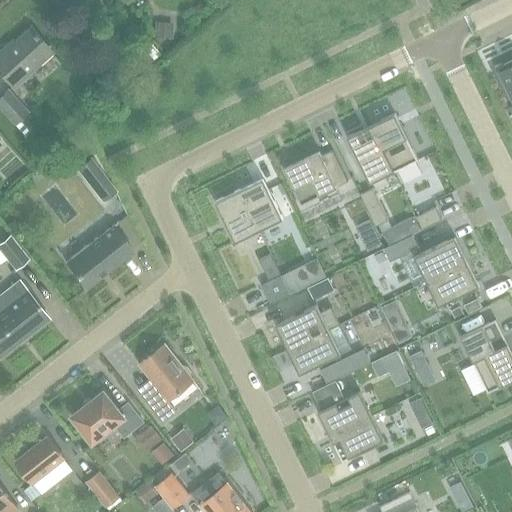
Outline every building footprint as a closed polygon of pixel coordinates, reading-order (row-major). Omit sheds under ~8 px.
[(155,21),(154,37),(172,38),(173,22),(155,21)] [(4,52),(2,50),(0,51),(0,72),(12,86),(51,52),(30,29),(4,52)] [(511,59),(497,67),(507,87),(508,86),(511,95),(511,59)] [(0,96),(0,108),(14,124),(27,112),(7,90),(0,96)] [(371,124),(394,171),(418,159),(395,112),(371,124)] [(370,182),(394,171),(371,124),(347,136),(370,182)] [(37,137),(31,142),(39,153),(46,148),(37,137)] [(319,150),(283,167),(301,204),(337,186),(348,181),(332,148),(331,149),(332,150),(323,154),(322,153),(321,154),(319,150)] [(103,201),(116,191),(101,172),(88,182),(103,201)] [(239,189),(259,230),(283,218),(263,177),(239,189)] [(376,225),(388,219),(373,187),(360,193),(376,225)] [(235,242),(259,230),(239,189),(215,201),(235,242)] [(422,228),(442,218),(436,206),(416,216),(422,228)] [(412,215),(392,225),(399,240),(419,230),(412,215)] [(109,270),(133,251),(112,225),(90,242),(65,261),(86,288),(109,270)] [(370,249),(382,243),(376,231),(364,237),(370,249)] [(390,261),(419,247),(413,234),(384,248),(390,261)] [(9,235),(0,242),(0,248),(15,268),(28,258),(9,235)] [(426,281),(467,261),(455,236),(414,256),(426,281)] [(382,252),(374,256),(378,263),(386,260),(382,252)] [(317,257),(305,263),(314,282),(326,275),(317,257)] [(467,261),(426,281),(439,306),(479,286),(467,261)] [(290,270),(281,274),(290,293),(300,289),(290,270)] [(281,274),(261,284),(270,303),(290,293),(281,274)] [(315,298),(333,289),(328,278),(309,287),(315,298)] [(0,355),(49,317),(19,279),(0,294),(0,355)] [(393,329),(405,323),(394,301),(382,307),(393,329)] [(320,311),(317,304),(276,324),(288,348),(329,328),(340,323),(332,306),(320,311)] [(460,308),(451,312),(455,320),(464,316),(460,308)] [(511,379),(511,352),(496,318),(460,336),(488,392),(511,379)] [(422,329),(429,345),(452,335),(445,319),(422,329)] [(39,344),(53,333),(45,324),(32,335),(39,344)] [(300,373),(341,353),(329,328),(288,348),(300,373)] [(191,372),(187,366),(182,365),(165,343),(139,363),(151,379),(151,385),(141,392),(163,421),(177,410),(169,400),(194,380),(191,376),(191,372)] [(327,383),(370,362),(364,348),(320,369),(327,383)] [(378,376),(389,371),(403,364),(397,350),(371,362),(378,376)] [(417,371),(428,365),(421,351),(410,356),(417,371)] [(116,367),(127,380),(134,374),(124,361),(116,367)] [(330,435),(372,415),(360,390),(318,411),(330,435)] [(93,441),(115,424),(124,436),(143,421),(128,402),(119,410),(104,391),(72,416),(93,441)] [(415,413),(426,408),(420,397),(409,402),(415,413)] [(342,460),(384,440),(372,415),(330,435),(342,460)] [(152,426),(141,435),(151,448),(162,439),(152,426)] [(187,432),(175,442),(182,451),(194,441),(187,432)] [(15,461),(33,483),(65,458),(47,436),(15,461)] [(165,442),(153,450),(163,463),(174,454),(165,442)] [(180,458),(171,465),(178,473),(187,466),(180,458)] [(87,481),(106,506),(119,496),(99,471),(87,481)] [(173,507),(189,495),(172,473),(156,485),(173,507)] [(149,481),(137,491),(146,503),(158,493),(149,481)] [(251,511),(228,482),(200,504),(206,511),(251,511)] [(0,511),(2,511),(14,503),(0,485),(0,511)] [(410,491),(380,505),(382,511),(402,511),(417,505),(410,491)] [(466,491),(455,497),(462,510),(473,505),(466,491)] [(176,511),(164,496),(152,506),(157,511),(176,511)]
